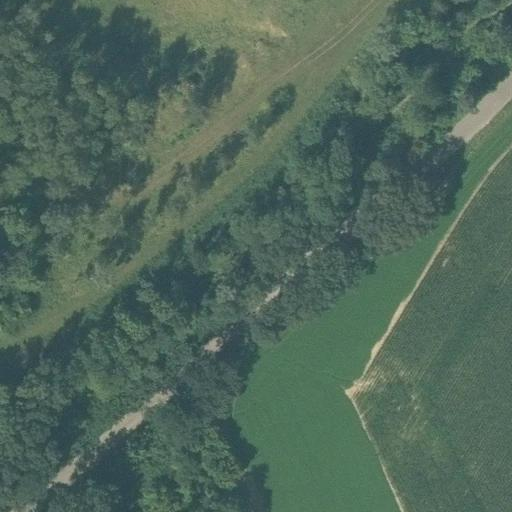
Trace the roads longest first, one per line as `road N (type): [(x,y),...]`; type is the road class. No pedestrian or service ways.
road 1 (tertiary): [(25,511),(511,83)]
road 2 (track): [(376,0),(145,191),(100,206),(0,212)]
